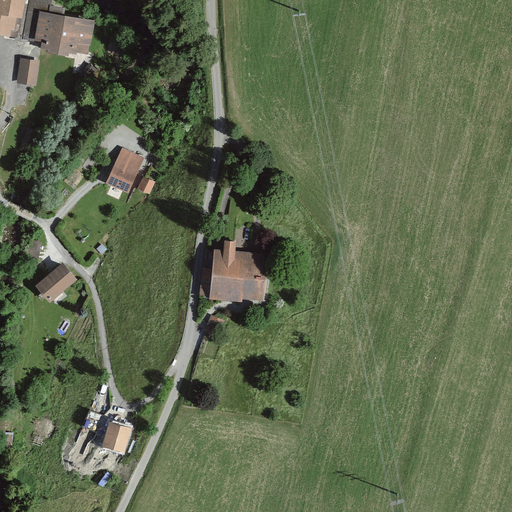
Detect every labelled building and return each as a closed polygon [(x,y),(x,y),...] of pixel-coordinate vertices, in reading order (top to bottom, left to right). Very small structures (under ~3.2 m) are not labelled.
[(0,0),(0,34),(13,36),(18,0),(0,0)] [(92,19),(30,8),(24,45),(85,55),(92,19)] [(35,61),(16,59),(13,83),(33,85),(35,61)] [(36,132),(27,128),(21,140),(30,145),(36,132)] [(103,182),(128,192),(143,156),(118,146),(103,182)] [(157,184),(142,177),(136,189),(151,196),(157,184)] [(238,298),(257,300),(262,255),(230,251),(231,241),(218,240),(217,250),(208,249),(203,299),(237,303),(238,298)] [(39,301),(68,280),(57,264),(28,285),(39,301)] [(223,321),(212,316),(206,332),(217,337),(223,321)] [(56,431),(51,416),(32,422),(37,438),(56,431)] [(129,429),(105,422),(98,446),(122,453),(129,429)]
